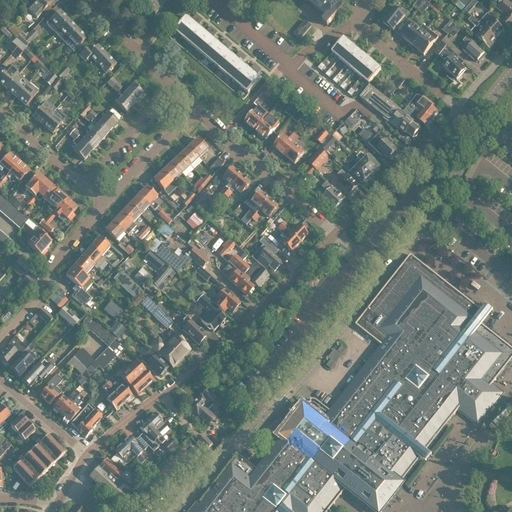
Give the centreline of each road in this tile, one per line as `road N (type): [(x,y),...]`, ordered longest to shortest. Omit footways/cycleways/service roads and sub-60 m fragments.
road 1 (residential): [(85,454),(227,341),(334,231)]
road 2 (residential): [(170,511),(385,270)]
road 3 (residential): [(334,231),(197,110)]
road 4 (residential): [(334,231),(457,106)]
road 5 (residential): [(0,339),(103,203)]
road 6 (residential): [(385,270),(450,186),(470,128)]
road 7 (residential): [(103,203),(197,110)]
road 8 (residential): [(457,106),(358,20)]
road 9 (residential): [(85,183),(171,86)]
